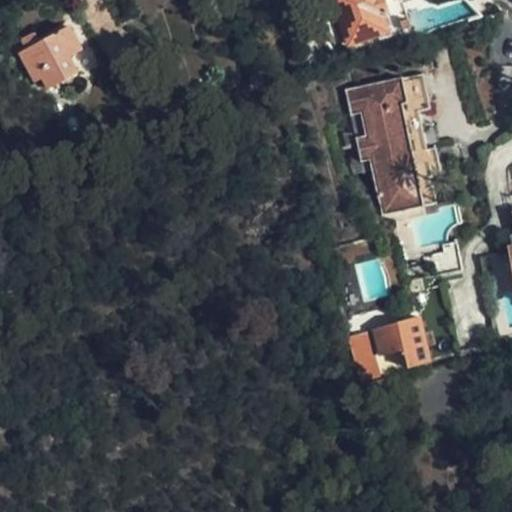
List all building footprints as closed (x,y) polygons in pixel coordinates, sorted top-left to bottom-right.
[(348,49),(389,34),(381,15),(388,12),(383,0),(314,0),(313,1),(321,20),(335,14),(348,49)] [(381,15),(389,34),(390,38),(404,32),(392,0),(383,0),(388,12),(381,15)] [(453,0),(437,6),(438,10),(467,1),(466,0),(453,0)] [(443,26),(479,15),(467,1),(438,10),(443,26)] [(445,30),(481,18),(479,15),(443,26),(445,30)] [(70,27),(38,44),(27,50),(19,54),(34,82),(44,78),(50,89),(77,74),(69,57),(82,50),(70,27)] [(27,50),(38,44),(34,36),(23,41),(27,50)] [(140,91),(126,66),(113,73),(126,99),(140,91)] [(393,80),(372,85),(378,109),(372,110),(395,197),(376,202),(381,221),(417,211),(406,173),(417,170),(412,152),(401,156),(391,119),(403,116),(393,80)] [(378,109),(372,85),(313,101),(321,129),(329,127),(334,146),(327,148),(334,175),(342,173),(357,227),(381,221),(376,202),(395,197),(372,110),(378,109)] [(434,246),(419,250),(422,259),(437,255),(434,246)] [(422,259),(410,263),(416,283),(443,275),(437,255),(422,259)] [(427,362),(417,317),(374,327),(381,357),(401,353),(404,367),(427,362)] [(366,327),(345,333),(359,386),(380,381),(366,327)]
